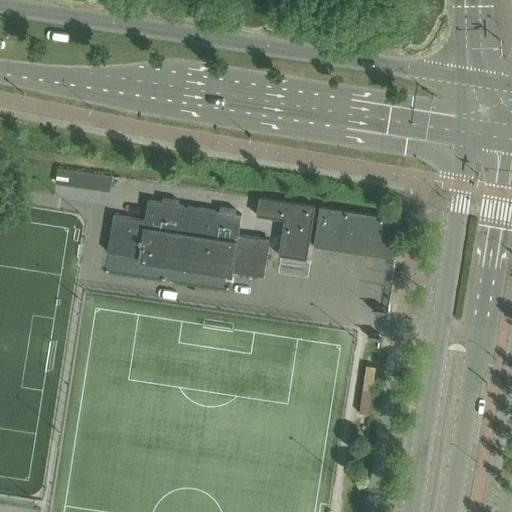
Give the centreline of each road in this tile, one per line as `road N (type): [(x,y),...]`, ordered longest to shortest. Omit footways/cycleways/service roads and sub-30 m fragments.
road 1 (secondary): [(471,80),(0,5)]
road 2 (secondary): [(0,65),(469,133)]
road 3 (tertiary): [(469,133),(410,511)]
road 4 (tertiary): [(458,511),(511,145)]
